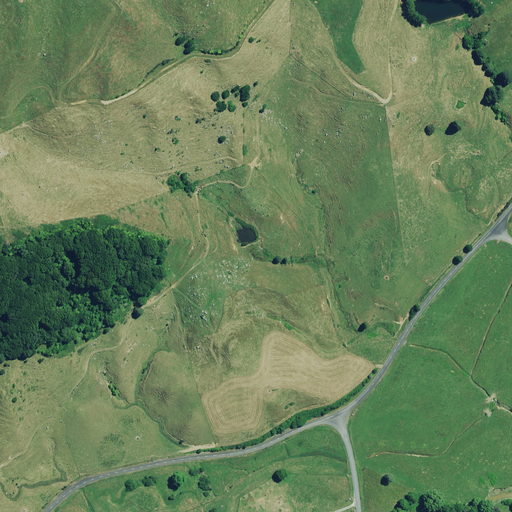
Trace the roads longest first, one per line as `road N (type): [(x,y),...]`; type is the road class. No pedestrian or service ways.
road 1 (unclassified): [(336,414),(240,452),(99,476),(47,511)]
road 2 (unclassified): [(336,414),(369,388),(431,296),(495,227)]
